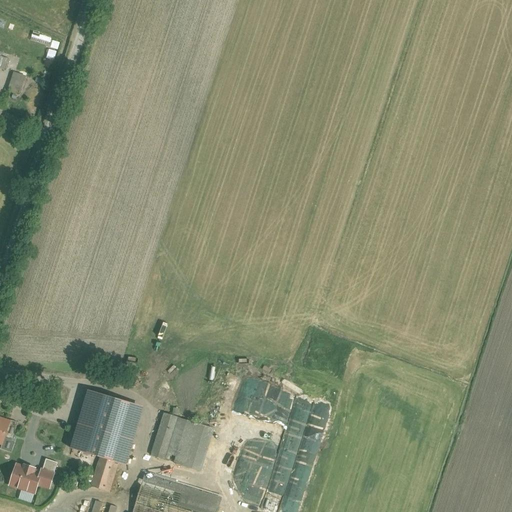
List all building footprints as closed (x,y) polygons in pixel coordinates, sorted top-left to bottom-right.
[(0,56),(0,70),(6,72),(10,60),(0,56)] [(15,73),(9,88),(19,93),(26,77),(15,73)] [(163,415),(149,460),(199,475),(213,430),(163,415)] [(0,421),(0,443),(4,445),(10,425),(0,421)] [(98,460),(89,489),(110,495),(119,466),(98,460)] [(44,461),(40,474),(15,466),(8,487),(35,496),(38,487),(50,490),(57,465),(44,461)] [(142,474),(130,511),(218,511),(223,499),(142,474)] [(95,502),(91,511),(99,511),(102,504),(95,502)]
